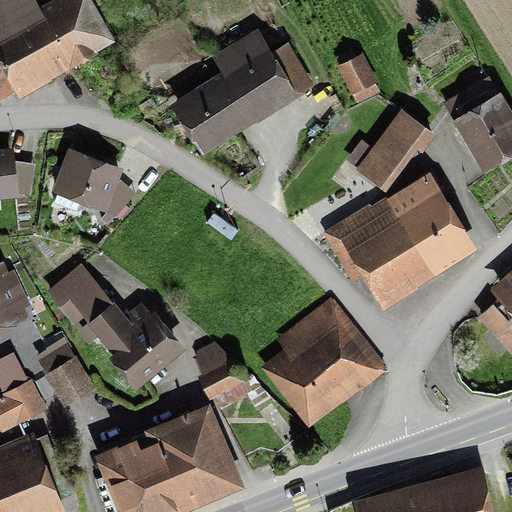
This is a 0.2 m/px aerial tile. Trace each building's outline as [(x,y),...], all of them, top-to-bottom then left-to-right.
[(0,0),(0,58),(16,85),(89,41),(92,47),(110,37),(87,0),(59,0),(39,12),(32,0),(0,0)] [(230,80),(181,110),(201,142),(269,100),(273,107),(311,84),(286,44),(271,54),(258,32),(217,58),(230,80)] [(358,54),(334,66),(350,98),(374,86),(358,54)] [(511,118),(489,79),(447,104),(459,126),(466,122),(489,161),(511,147),(511,118)] [(430,131),(403,113),(362,171),(377,182),(384,172),(389,176),(413,142),(419,146),(430,131)] [(118,166),(72,149),(59,183),(82,192),(80,199),(102,207),(118,166)] [(10,152),(0,153),(0,193),(14,193),(10,152)] [(440,186),(431,170),(409,183),(418,199),(380,222),(370,205),(325,233),(353,279),(363,272),(376,293),(465,239),(435,189),(440,186)] [(81,266),(50,292),(61,305),(70,297),(91,322),(83,329),(90,338),(98,332),(137,379),(176,346),(143,305),(125,320),(81,266)] [(0,270),(0,323),(20,315),(0,270)] [(511,291),(484,318),(511,347),(511,291)] [(377,357),(332,298),(307,318),(321,336),(296,355),(292,351),(272,366),(307,411),(377,357)] [(204,373),(233,358),(217,342),(198,350),(196,358),(204,373)] [(74,358),(49,373),(66,401),(91,386),(74,358)] [(233,358),(204,373),(201,375),(212,394),(243,378),(233,358)] [(30,380),(3,394),(18,421),(44,407),(30,380)] [(103,452),(127,511),(161,511),(237,482),(213,423),(204,411),(103,452)] [(39,467),(27,436),(0,446),(0,462),(1,464),(0,464),(0,511),(25,511),(55,501),(41,467),(39,467)] [(484,511),(475,478),(347,511),(346,511),(484,511)]
